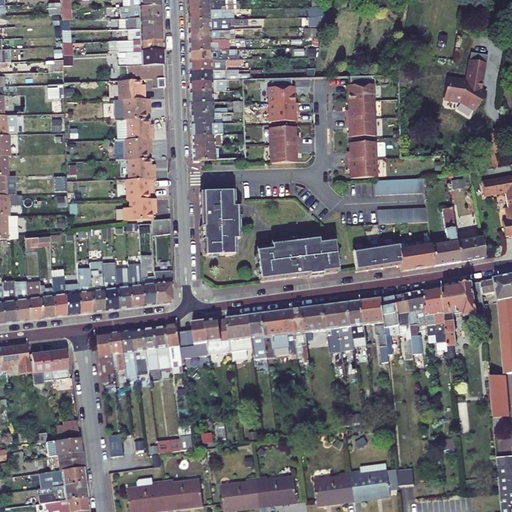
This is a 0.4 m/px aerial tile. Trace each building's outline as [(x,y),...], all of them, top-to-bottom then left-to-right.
[(70,9),(69,0),(61,0),(61,3),(61,10),(70,9)] [(221,8),(225,7),(225,0),(187,1),(187,11),(221,10),(221,8)] [(62,14),(61,10),(61,3),(56,4),(49,4),(50,15),(62,14)] [(120,7),(121,19),(126,19),(162,18),(162,6),(123,7),(120,7)] [(322,18),(322,8),(311,8),(311,18),(322,18)] [(70,21),(70,9),(61,10),(62,14),(62,21),(70,21)] [(234,13),(221,13),(221,10),(187,11),(188,21),(234,20),(234,13)] [(162,18),(126,19),(126,30),(163,29),(162,18)] [(247,20),(244,20),(234,20),(188,21),(188,31),(210,31),(210,25),(230,24),(230,25),(247,25),(247,20)] [(320,28),(305,28),(304,36),(319,38),(320,28)] [(123,30),(123,41),(163,40),(163,29),(126,30),(123,30)] [(235,35),(210,35),(210,31),(188,31),(188,42),(229,41),(240,40),(240,34),(235,35)] [(116,42),(117,53),(126,53),(164,51),(163,40),(123,41),(116,42)] [(220,51),(229,51),(229,41),(188,42),(189,52),(220,51)] [(0,50),(4,50),(15,50),(15,42),(0,42),(0,50)] [(316,50),(308,50),(308,58),(316,57),(316,50)] [(118,59),(118,67),(130,66),(131,80),(152,80),(165,79),(164,51),(126,53),(126,59),(118,59)] [(229,55),(220,55),(220,51),(189,52),(189,62),(229,61),(229,55)] [(469,61),(485,63),(486,56),(471,53),(469,61)] [(66,56),(67,65),(75,65),(75,56),(66,56)] [(250,66),(249,60),(229,61),(189,62),(189,72),(221,71),(221,65),(228,64),(228,67),(250,66)] [(54,61),(54,73),(64,73),(63,61),(54,61)] [(457,102),(474,112),(484,97),(483,93),(480,90),(481,81),(482,81),(485,63),(469,61),(467,76),(468,76),(468,80),(469,81),(468,83),(465,81),(447,78),(444,97),(446,100),(457,102)] [(227,75),(227,71),(221,71),(189,72),(190,82),(221,81),(233,81),(234,81),(241,80),(248,80),(248,75),(240,76),(239,74),(227,75)] [(347,85),(348,101),(374,101),(373,84),(370,84),(369,76),(349,76),(349,85),(347,85)] [(291,78),(271,79),(271,88),(268,88),(268,104),(294,103),(294,88),(291,88),(291,78)] [(152,88),(165,88),(165,79),(152,80),(152,88)] [(124,100),(144,100),(144,91),(141,91),(141,86),(140,81),(119,81),(119,100),(124,100)] [(221,81),(190,82),(190,93),(212,92),(219,92),(232,91),(234,91),(234,81),(233,81),(221,81)] [(50,87),(50,98),(62,97),(61,87),(50,87)] [(212,92),(190,93),(191,103),(213,102),(212,92)] [(147,114),(147,108),(151,108),(151,100),(144,100),(124,100),(125,121),(128,121),(148,120),(147,114)] [(242,101),(233,101),(233,113),(243,113),(242,101)] [(345,110),(345,119),(374,118),(374,101),(348,101),(348,110),(345,110)] [(221,114),(224,113),(226,113),(227,113),(227,108),(217,108),(215,110),(213,110),(213,102),(191,103),(191,115),(221,114)] [(294,103),(268,104),(269,122),(295,121),(294,112),(297,112),(297,103),(294,103)] [(191,115),(191,126),(214,124),(221,124),(221,114),(191,115)] [(374,118),(345,119),(346,128),(349,128),(349,137),(375,136),(374,118)] [(152,140),(154,140),(154,131),(151,131),(150,126),(150,120),(148,120),(128,121),(128,141),(152,140)] [(125,121),(117,121),(118,141),(126,141),(128,141),(128,121),(125,121)] [(214,124),(191,126),(192,137),(221,136),(222,136),(221,124),(214,124)] [(269,128),(270,145),(299,144),(298,136),(295,136),(295,127),(269,128)] [(496,167),(502,129),(493,128),(487,169),(496,167)] [(11,156),(10,136),(8,136),(0,136),(0,156),(8,156),(11,156)] [(221,136),(192,137),(192,148),(215,146),(221,146),(221,136)] [(149,154),(148,149),(152,148),(152,140),(128,141),(126,141),(126,161),(129,160),(149,160),(149,154)] [(346,152),(347,160),(376,160),(375,142),(349,143),(349,152),(346,152)] [(299,144),(270,145),(270,163),(296,162),(296,153),(299,153),(299,144)] [(215,146),(192,148),(193,162),(216,161),(218,161),(218,152),(215,152),(215,146)] [(9,176),(8,156),(0,156),(0,176),(7,176),(9,176)] [(153,180),(155,180),(155,171),(152,171),(152,166),(151,160),(149,160),(129,160),(129,180),(153,180)] [(376,160),(347,160),(347,169),(350,169),(350,178),(376,177),(376,160)] [(502,221),(505,237),(511,235),(511,176),(481,182),(484,198),(505,193),(507,208),(504,208),(506,220),(502,221)] [(423,179),(374,181),(374,195),(424,193),(423,179)] [(150,194),(150,189),(153,189),(153,180),(129,180),(127,181),(127,201),(130,201),(150,200),(150,194)] [(233,192),(200,193),(200,209),(201,209),(201,210),(201,211),(201,212),(202,213),(202,214),(203,214),(203,215),(201,215),(201,226),(200,226),(200,239),(201,239),(202,255),(208,255),(217,254),(235,254),(235,238),(239,238),(238,217),(238,207),(233,207),(233,192)] [(7,196),(0,196),(0,216),(7,217),(10,217),(10,196),(7,196)] [(124,222),(153,221),(153,214),(153,209),(156,209),(156,200),(150,200),(130,201),(130,208),(124,208),(124,222)] [(426,207),(377,209),(377,223),(428,222),(426,207)] [(448,238),(449,243),(431,246),(434,267),(459,263),(456,242),(450,207),(442,209),(447,238),(448,238)] [(0,239),(8,240),(7,217),(0,216),(0,239)] [(10,217),(7,217),(8,240),(18,239),(18,216),(10,217)] [(151,221),(152,236),(171,236),(170,221),(151,221)] [(127,234),(138,233),(137,224),(127,226),(127,234)] [(271,247),(255,249),(256,255),(257,264),(257,267),(258,276),(259,282),(291,278),(295,277),(296,277),(296,276),(297,276),(297,275),(298,275),(298,274),(298,277),(308,276),(309,277),(322,275),(322,274),(337,272),(337,266),(336,258),(333,239),(318,241),(317,237),(295,240),(286,241),(270,243),(271,247)] [(480,238),(456,242),(459,263),(484,259),(480,238)] [(398,244),(383,246),(386,268),(401,265),(399,250),(398,244)] [(431,245),(414,248),(417,269),(434,267),(431,246),(431,245)] [(383,246),(368,248),(371,270),(386,268),(383,246)] [(368,248),(352,250),(356,272),(371,270),(368,248)] [(414,248),(399,250),(401,265),(402,271),(402,272),(417,269),(414,248)] [(151,255),(141,256),(141,265),(143,307),(155,306),(155,284),(154,278),(147,278),(147,273),(152,272),(151,255)] [(103,262),(90,264),(91,272),(93,313),(106,312),(103,266),(103,262)] [(103,266),(106,312),(118,310),(116,270),(116,265),(103,266)] [(141,265),(128,266),(129,270),(130,309),(143,307),(141,265)] [(118,270),(116,270),(118,310),(130,309),(129,270),(118,270)] [(158,279),(175,278),(175,270),(157,270),(158,279)] [(78,286),(80,315),(93,313),(91,272),(77,273),(78,286)] [(511,276),(481,282),(482,295),(495,292),(497,303),(511,300),(511,276)] [(65,279),(53,280),(53,289),(55,318),(68,316),(65,288),(65,283),(65,279)] [(14,281),(2,283),(2,286),(4,324),(16,323),(14,284),(14,281)] [(172,282),(155,284),(155,306),(170,304),(173,300),(172,282)] [(483,306),(482,295),(481,282),(441,289),(446,342),(448,360),(454,359),(453,346),(456,345),(454,333),(456,332),(454,316),(464,315),(464,318),(477,316),(477,313),(483,312),(483,306)] [(28,292),(27,283),(14,284),(16,323),(29,321),(28,292)] [(40,283),(27,283),(28,292),(29,321),(42,320),(40,291),(40,287),(40,283)] [(80,315),(78,286),(65,288),(68,316),(80,315)] [(44,287),(40,287),(40,291),(42,320),(55,318),(53,289),(44,290),(44,287)] [(425,308),(427,324),(427,329),(428,336),(434,336),(435,343),(446,342),(441,289),(423,292),(426,306),(425,308)] [(420,336),(414,337),(413,333),(413,327),(427,324),(425,308),(426,306),(423,292),(406,295),(409,311),(408,315),(412,355),(422,354),(420,336)] [(394,297),(398,334),(398,337),(405,335),(407,341),(404,341),(405,360),(413,359),(412,355),(408,315),(409,311),(406,295),(394,297)] [(392,355),(390,336),(398,334),(394,297),(381,299),(387,356),(392,355)] [(381,364),(388,363),(387,356),(381,299),(361,302),(364,327),(374,325),(375,335),(378,337),(380,348),(381,364)] [(504,375),(511,373),(511,300),(497,303),(504,375)] [(353,340),(365,338),(364,327),(361,302),(348,304),(353,340)] [(354,350),(353,340),(348,304),(335,305),(342,351),(342,352),(354,350)] [(326,331),(329,353),(342,351),(335,305),(323,307),(326,331)] [(311,333),(326,331),(323,307),(302,310),(306,342),(312,341),(311,333)] [(305,369),(309,368),(306,342),(302,310),(291,311),(296,354),(297,360),(304,359),(305,369)] [(289,355),(290,354),(296,354),(291,311),(261,315),(267,358),(275,358),(273,349),(288,347),(289,355)] [(262,360),(267,359),(267,358),(261,315),(249,317),(253,350),(255,367),(263,366),(262,360)] [(226,320),(230,353),(253,350),(249,317),(225,319),(226,320)] [(230,353),(226,320),(219,321),(218,321),(205,322),(209,356),(230,353)] [(209,356),(205,322),(191,324),(192,331),(185,332),(188,347),(180,348),(182,363),(184,363),(184,359),(209,356)] [(427,329),(427,324),(413,327),(413,333),(427,329)] [(182,363),(180,348),(178,333),(177,326),(166,327),(170,367),(182,366),(182,363)] [(154,329),(159,369),(170,367),(166,327),(154,329)] [(143,330),(148,370),(159,369),(154,329),(143,330)] [(143,330),(132,331),(137,375),(148,374),(148,370),(143,330)] [(137,375),(132,331),(121,333),(126,376),(137,375)] [(178,333),(180,348),(188,347),(185,332),(178,333)] [(120,388),(127,387),(126,376),(121,333),(110,334),(113,368),(118,367),(120,388)] [(114,374),(113,368),(110,334),(97,336),(103,383),(110,382),(109,374),(114,374)] [(11,371),(10,367),(19,366),(20,376),(32,375),(30,355),(27,355),(26,345),(0,348),(0,351),(1,366),(4,365),(4,371),(6,371),(7,372),(11,371)] [(68,379),(66,355),(62,351),(48,353),(51,381),(68,379)] [(43,384),(43,382),(51,381),(48,353),(30,355),(32,375),(33,385),(43,384)] [(490,388),(506,386),(506,377),(489,379),(490,388)] [(506,418),(509,418),(506,386),(490,388),(493,419),(506,418)] [(494,427),(507,426),(506,418),(493,419),(494,427)] [(77,421),(63,422),(65,433),(78,431),(77,421)] [(219,441),(219,442),(227,441),(224,422),(217,424),(219,441)] [(78,431),(65,433),(66,440),(79,438),(78,431)] [(37,435),(38,444),(46,442),(48,442),(47,434),(37,435)] [(112,457),(122,456),(120,435),(109,436),(112,457)] [(180,450),(193,448),(191,436),(179,437),(179,440),(180,450)] [(48,442),(46,442),(48,458),(81,453),(79,438),(66,440),(48,442)] [(357,446),(365,442),(362,438),(355,441),(357,446)] [(168,441),(169,452),(180,450),(179,440),(168,441)] [(158,453),(169,452),(168,441),(157,442),(158,453)] [(17,454),(25,452),(24,446),(17,446),(17,454)] [(511,511),(511,446),(511,447),(511,453),(511,457),(496,459),(499,493),(501,511),(511,511)] [(81,453),(48,458),(50,473),(83,468),(81,453)] [(390,496),(386,464),(360,467),(360,471),(350,473),(353,501),(390,496)] [(40,483),(53,481),(54,487),(85,483),(83,468),(50,473),(39,474),(40,483)] [(412,470),(397,471),(399,487),(414,485),(412,470)] [(339,474),(340,476),(324,478),(324,482),(314,483),(317,505),(353,501),(350,473),(339,474)] [(283,481),(282,478),(267,480),(266,477),(256,479),(260,507),(296,503),(293,480),(283,481)] [(136,488),(136,491),(126,493),(128,511),(155,511),(166,511),(162,482),(153,484),(152,478),(138,480),(137,483),(137,488),(136,488)] [(220,489),(223,511),(224,511),(260,507),(256,479),(245,480),(246,482),(230,485),(230,488),(220,489)] [(189,484),(188,481),(173,483),(173,481),(162,482),(166,511),(202,506),(199,483),(189,484)] [(38,490),(40,505),(44,504),(87,498),(85,483),(54,487),(38,490)] [(57,509),(57,511),(78,511),(88,511),(87,498),(44,504),(45,510),(57,509)]
